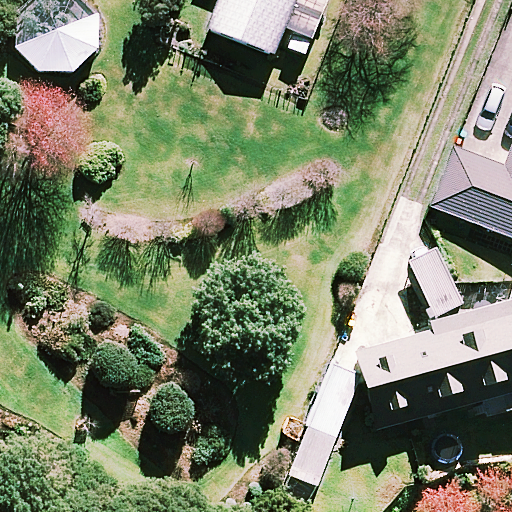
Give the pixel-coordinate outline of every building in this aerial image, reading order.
[(27,0),(13,13),(11,49),(35,74),(73,76),(96,52),(97,17),(83,0),(27,0)] [(217,0),(207,29),(299,65),(324,0),(217,0)] [(511,170),(451,147),(428,206),(511,238),(511,170)] [(433,249),(405,261),(430,318),(459,306),(433,249)] [(511,296),(428,322),(431,329),(353,353),(377,431),(478,401),(483,417),(511,408),(511,296)] [(357,372),(328,362),(287,479),(316,489),(357,372)]
